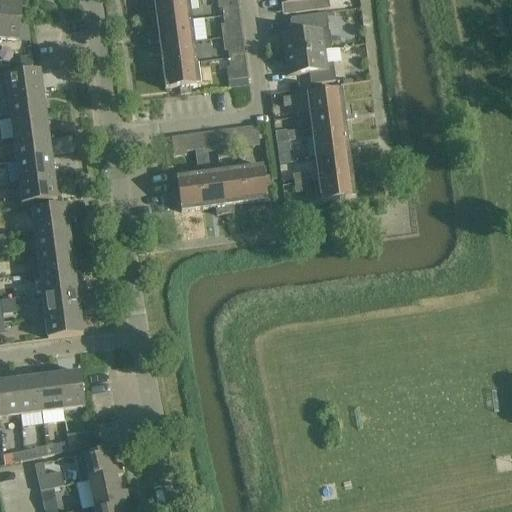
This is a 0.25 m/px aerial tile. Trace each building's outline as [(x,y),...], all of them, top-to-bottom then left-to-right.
[(281,0),(282,6),(302,3),(304,14),(329,11),(327,0),(281,0)] [(344,0),(348,15),(361,11),(357,0),(344,0)] [(156,27),(192,22),(189,1),(145,6),(146,15),(154,14),(156,27)] [(0,42),(27,44),(28,28),(20,27),(22,8),(0,6),(0,42)] [(223,18),(239,16),(238,8),(222,10),(223,18)] [(239,16),(223,18),(224,27),(240,25),(239,16)] [(285,58),(324,53),(322,33),(328,32),(327,20),(302,24),(303,34),(283,37),(285,58)] [(151,49),(194,43),(192,22),(156,27),(158,40),(150,41),(151,49)] [(162,69),(197,65),(194,43),(151,49),(152,58),(160,57),(162,69)] [(229,61),(245,59),(244,51),(228,53),(229,61)] [(324,53),(285,58),(288,79),(309,76),(310,87),(335,84),(333,65),(326,66),(324,53)] [(33,68),(32,58),(20,59),(21,69),(33,68)] [(245,59),(229,61),(230,70),(246,68),(245,59)] [(200,87),(197,67),(197,65),(162,69),(165,91),(179,90),(180,97),(190,96),(189,88),(200,87)] [(5,78),(8,100),(43,95),(40,73),(5,78)] [(307,97),(309,119),(352,113),(351,104),(343,105),(341,92),(321,95),(307,97)] [(8,100),(10,121),(46,116),(43,95),(8,100)] [(283,100),(284,108),(299,106),(297,98),(283,100)] [(309,119),(312,140),(347,135),(345,122),(353,121),(352,113),(309,119)] [(10,121),(13,142),(48,138),(46,116),(10,121)] [(235,131),(237,147),(246,146),(244,130),(235,131)] [(237,147),(235,131),(227,132),(229,148),(237,147)] [(288,143),(303,141),(302,133),(287,135),(288,143)] [(312,140),(315,162),(358,156),(356,147),(349,148),(347,135),(312,140)] [(193,137),(195,153),(203,152),(200,136),(193,137)] [(195,153),(193,137),(184,138),(186,154),(195,153)] [(16,164),(51,159),(48,138),(13,142),(16,164)] [(303,141),(288,143),(289,152),(304,149),(303,141)] [(288,143),(277,145),(278,156),(290,154),(289,152),(288,143)] [(318,183),(352,178),(350,165),(359,164),(358,156),(315,162),(318,183)] [(54,180),(51,159),(16,164),(19,185),(54,180)] [(263,168),(243,171),(241,171),(245,206),(267,203),(265,189),(273,188),(272,178),(264,179),(263,168)] [(219,174),(225,217),(234,216),(233,208),(245,206),(241,171),(219,174)] [(216,218),(225,217),(219,174),(198,177),(203,212),(215,210),(216,218)] [(294,186),(309,184),(308,176),(293,178),(294,186)] [(181,215),(203,212),(198,177),(195,177),(176,180),(177,191),(170,191),(171,201),(179,200),(181,215)] [(318,183),(318,184),(320,205),(331,203),(332,210),(342,209),(341,202),(355,200),(352,178),(318,183)] [(19,185),(19,186),(21,207),(57,202),(54,180),(19,185)] [(309,184),(294,186),(295,194),(310,192),(309,184)] [(30,212),(33,232),(33,234),(69,229),(66,207),(30,212)] [(33,234),(36,255),(71,251),(69,229),(33,234)] [(36,255),(39,277),(74,272),(71,251),(36,255)] [(39,277),(42,298),(77,293),(74,272),(39,277)] [(19,286),(2,287),(2,274),(0,274),(0,308),(20,308),(19,286)] [(45,319),(80,315),(77,293),(42,298),(45,319)] [(83,337),(80,315),(45,319),(48,341),(83,337)] [(80,375),(58,377),(63,412),(85,410),(80,375)] [(58,377),(37,380),(41,415),(63,412),(58,377)] [(37,380),(16,383),(20,418),(41,415),(37,380)] [(16,383),(0,384),(0,420),(20,418),(16,383)] [(10,442),(0,442),(0,454),(11,454),(10,442)] [(78,442),(67,444),(69,454),(80,451),(78,442)] [(56,447),(58,456),(69,454),(67,444),(56,447)] [(35,451),(24,454),(26,463),(37,461),(35,451)] [(81,485),(89,484),(122,476),(120,467),(114,469),(110,451),(75,459),(81,485)] [(13,456),(15,466),(26,463),(24,454),(13,456)] [(35,468),(37,480),(46,478),(43,466),(35,468)] [(53,491),(65,489),(63,475),(37,481),(40,494),(53,491)] [(89,484),(95,510),(128,503),(126,494),(120,495),(116,479),(123,477),(122,476),(89,484)] [(40,494),(43,511),(57,511),(53,491),(40,494)] [(128,504),(128,503),(95,510),(95,511),(123,511),(122,505),(128,504)]
